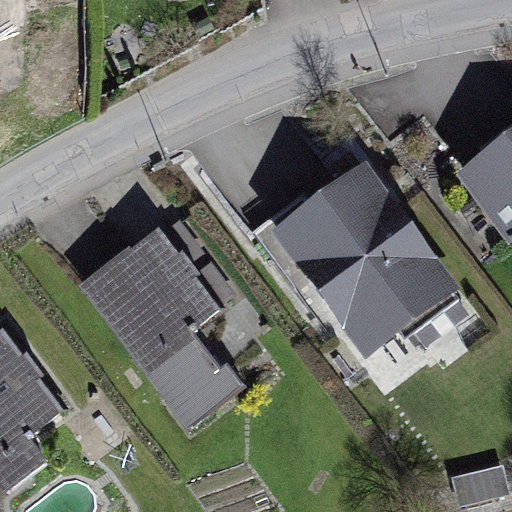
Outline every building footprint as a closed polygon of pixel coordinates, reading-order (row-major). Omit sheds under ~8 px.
[(511,154),(461,189),(511,263),(511,154)] [(369,173),(271,246),(362,367),(460,294),(369,173)] [(166,245),(90,302),(191,436),(241,398),(201,345),(226,325),(166,245)] [(416,331),(431,354),(466,332),(451,309),(416,331)] [(4,334),(0,336),(0,494),(5,502),(48,472),(29,446),(65,420),(4,334)]
